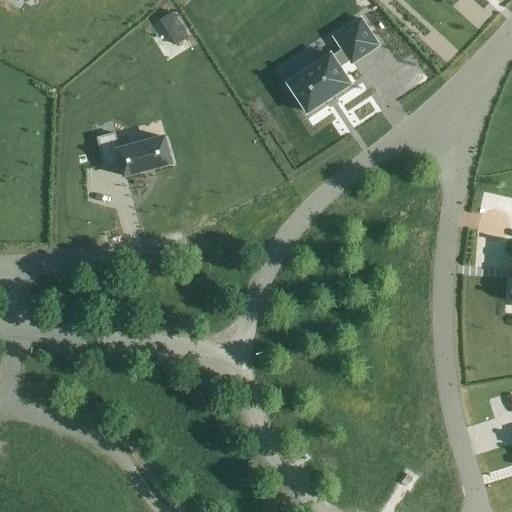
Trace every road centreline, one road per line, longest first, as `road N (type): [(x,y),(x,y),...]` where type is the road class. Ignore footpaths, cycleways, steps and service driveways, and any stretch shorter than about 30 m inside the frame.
road 1 (unclassified): [(477,511),(442,329),(452,198),(473,121)]
road 2 (unclassified): [(240,358),(259,286),(300,219),(404,137),(473,121)]
road 3 (unclassified): [(240,358),(14,331)]
road 4 (unclassified): [(3,410),(99,442),(159,511)]
road 5 (unclassified): [(324,511),(273,458),(240,358)]
road 6 (unclassified): [(18,266),(173,245)]
